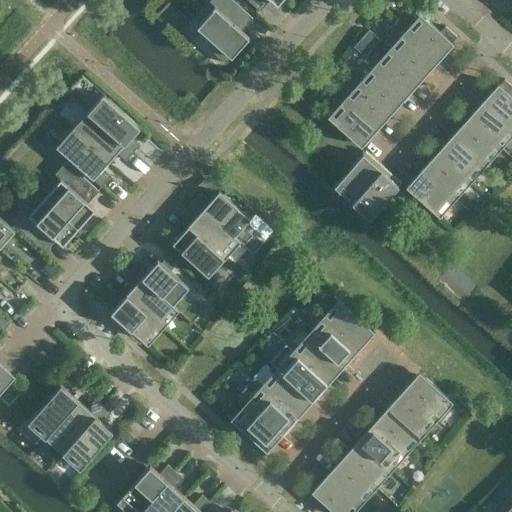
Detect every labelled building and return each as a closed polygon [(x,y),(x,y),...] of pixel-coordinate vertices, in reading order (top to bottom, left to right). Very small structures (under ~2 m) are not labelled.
[(239,32),(252,17),(233,0),(209,0),(209,1),(215,5),(197,25),(219,45),(213,51),(225,62),(246,38),(239,32)] [(248,0),(260,10),(268,0),(277,0),(279,2),(280,0),(248,0)] [(425,17),(424,18),(409,35),(430,54),(435,49),(440,54),(456,35),(445,25),(440,30),(425,17)] [(430,54),(409,35),(394,52),(421,75),(431,63),(426,59),(430,54)] [(421,75),(394,52),(379,69),(400,87),(404,82),(410,87),(421,75)] [(400,87),(379,69),(364,86),(390,109),(401,97),(396,92),(400,87)] [(510,125),(511,122),(511,94),(511,92),(511,85),(504,78),(488,96),(494,101),(489,106),(510,125)] [(390,109),(364,86),(349,103),(370,121),(374,116),(379,121),(390,109)] [(89,111),(88,112),(133,152),(139,144),(126,133),(135,123),(108,98),(93,115),(89,111)] [(365,126),(370,121),(349,103),(333,120),(359,144),(371,131),(365,126)] [(510,125),(489,106),(485,111),(479,106),(468,118),(495,142),(510,125)] [(133,152),(88,112),(73,129),(104,157),(113,148),(126,160),(133,152)] [(495,142),(468,118),(458,130),(463,135),(459,140),(480,159),(495,142)] [(104,157),(73,129),(57,146),(102,186),(109,178),(96,167),(104,157)] [(465,176),(480,159),(459,140),(455,145),(450,140),(438,152),(465,176)] [(383,166),(366,150),(339,180),(356,196),(383,166)] [(450,193),(465,176),(438,152),(427,164),(433,169),(429,174),(450,193)] [(60,178),(44,196),(76,225),(84,215),(87,217),(92,211),(86,205),(99,190),(66,161),(55,173),(60,178)] [(402,183),(383,166),(356,196),(374,212),(402,183)] [(434,210),(450,193),(429,174),(424,179),(419,174),(407,187),(434,210)] [(76,225),(44,196),(32,185),(16,203),(23,209),(12,221),(45,250),(58,236),(65,242),(70,235),(68,233),(76,225)] [(201,191),(194,199),(253,252),(263,241),(245,224),(250,218),(223,193),(214,203),(201,191)] [(253,252),(194,199),(187,207),(200,218),(192,228),(224,256),(238,240),(253,253),(253,252)] [(0,216),(0,233),(5,237),(13,228),(0,216)] [(224,256),(192,228),(183,237),(171,225),(163,234),(208,274),(224,256)] [(139,260),(132,268),(192,321),(202,310),(183,292),(188,286),(161,262),(152,272),(139,260)] [(192,321),(132,268),(125,276),(138,287),(130,296),(157,321),(172,305),(191,322),(192,321)] [(157,321),(130,296),(122,306),(109,294),(101,302),(142,339),(157,321)] [(343,303),(342,304),(328,320),(324,316),(323,316),(356,346),(364,338),(359,334),(368,325),(343,303)] [(356,346),(323,316),(308,333),(337,359),(345,350),(349,354),(356,346)] [(337,359),(308,333),(308,334),(312,338),(298,354),(293,350),(326,380),(333,372),(329,368),(337,359)] [(326,380),(293,350),(278,367),(307,393),(315,384),(319,388),(326,380)] [(307,393),(278,367),(262,384),(296,414),(303,406),(299,402),(307,393)] [(0,373),(0,372),(0,389),(2,388),(3,388),(13,376),(5,369),(0,373)] [(28,419),(46,435),(74,403),(65,394),(77,381),(68,374),(28,419)] [(415,377),(405,389),(431,413),(447,396),(426,377),(421,382),(415,377)] [(296,414),(262,384),(247,401),(276,427),(284,418),(289,422),(296,414)] [(431,413),(405,389),(394,401),(399,406),(395,412),(416,430),(431,413)] [(74,403),(46,435),(63,450),(104,405),(95,398),(84,411),(74,403)] [(276,427),(247,401),(246,402),(251,406),(236,423),(253,439),(249,444),(260,454),(273,440),(268,436),(276,427)] [(104,405),(63,450),(81,465),(109,434),(99,425),(111,412),(104,405)] [(416,430),(395,412),(390,416),(385,411),(374,423),(401,447),(416,430)] [(401,447),(374,423),(363,435),(369,440),(365,445),(386,464),(401,447)] [(386,464),(365,445),(360,450),(354,445),(343,458),(370,481),(386,464)] [(370,481),(343,458),(333,469),(338,474),(334,480),(355,498),(370,481)] [(137,511),(175,470),(167,463),(156,476),(146,468),(117,499),(131,511),(137,511)] [(175,470),(137,511),(139,511),(140,511),(168,511),(180,498),(171,490),(183,477),(175,470)] [(342,511),(355,498),(334,480),(330,484),(324,479),(308,497),(319,508),(324,503),(334,511),(342,511)] [(180,498),(168,511),(199,511),(209,501),(201,494),(190,507),(180,498)]
